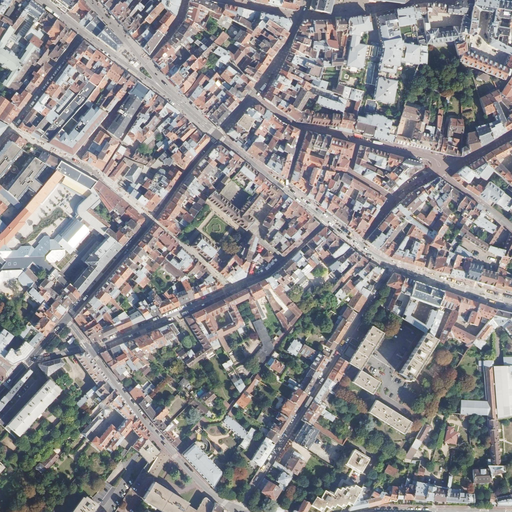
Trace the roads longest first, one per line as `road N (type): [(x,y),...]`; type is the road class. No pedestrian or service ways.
road 1 (residential): [(392,265),(239,511)]
road 2 (residential): [(239,511),(176,456),(89,348)]
road 3 (residential): [(89,348),(230,288)]
road 4 (residential): [(216,135),(326,219)]
road 5 (residential): [(67,319),(152,219)]
road 6 (residential): [(392,265),(511,302)]
road 7 (residential): [(81,31),(9,128)]
